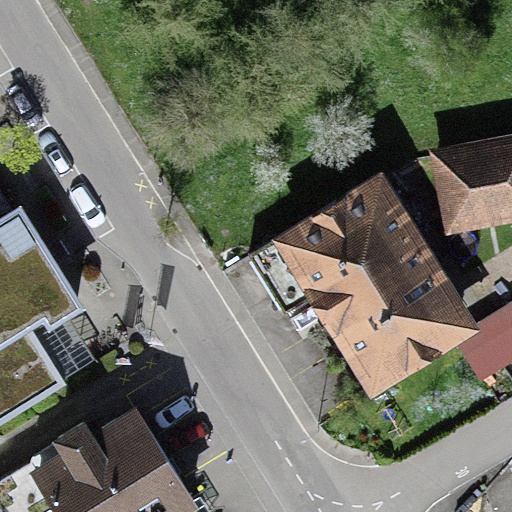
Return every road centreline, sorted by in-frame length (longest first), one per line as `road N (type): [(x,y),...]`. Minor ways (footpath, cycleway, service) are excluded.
road 1 (residential): [(4,0),(321,511)]
road 2 (residential): [(367,511),(511,428)]
